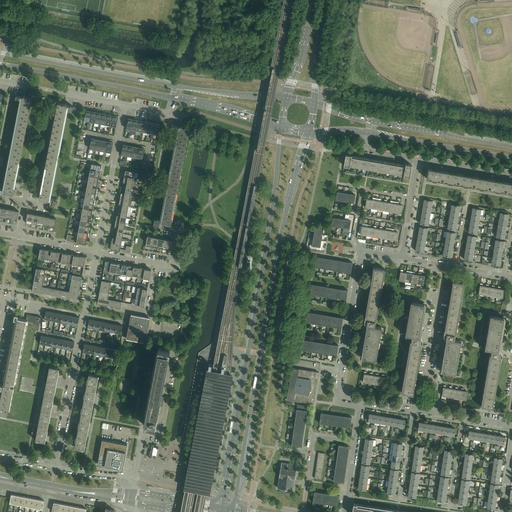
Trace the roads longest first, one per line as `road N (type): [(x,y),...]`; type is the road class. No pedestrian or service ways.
road 1 (secondary): [(233,511),(277,246),(307,133)]
road 2 (secondary): [(279,129),(222,509)]
road 3 (residential): [(55,467),(97,252)]
road 4 (secondary): [(177,86),(0,52)]
road 5 (secondary): [(0,64),(174,98)]
road 6 (residential): [(361,402),(340,395),(339,371),(361,252)]
road 7 (residential): [(429,413),(434,386),(427,367),(444,265)]
road 8 (residential): [(97,252),(124,105)]
road 9 (secondary): [(366,132),(511,158)]
road 10 (secondary): [(511,147),(378,122)]
road 11 (residential): [(0,80),(124,105)]
